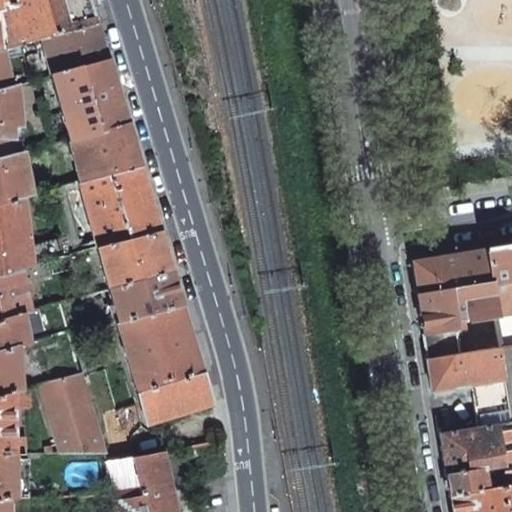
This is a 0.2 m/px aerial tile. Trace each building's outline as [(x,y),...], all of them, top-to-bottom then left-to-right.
[(7,0),(7,1),(0,1),(0,48),(18,44),(40,38),(95,23),(88,0),(7,0)] [(95,23),(40,38),(48,76),(106,60),(95,23)] [(0,49),(0,88),(3,88),(8,87),(0,49)] [(106,60),(48,76),(66,139),(125,123),(106,60)] [(0,113),(0,127),(10,126),(16,126),(13,86),(8,87),(3,88),(0,113)] [(0,127),(0,113),(3,88),(0,88),(0,157),(11,155),(7,141),(11,139),(10,126),(0,127)] [(125,123),(66,139),(78,182),(138,165),(125,123)] [(11,155),(0,157),(0,202),(21,197),(29,195),(20,152),(11,155)] [(138,165),(78,182),(97,247),(98,247),(158,231),(138,165)] [(55,188),(63,185),(59,172),(51,174),(55,188)] [(36,193),(48,190),(55,188),(51,174),(36,178),(34,183),(36,193)] [(21,197),(0,202),(0,272),(18,268),(29,265),(27,248),(21,197)] [(158,231),(98,247),(109,289),(170,273),(158,231)] [(60,238),(27,248),(29,265),(63,256),(64,256),(61,246),(60,238)] [(68,244),(61,246),(64,256),(70,254),(68,244)] [(511,244),(484,249),(489,284),(511,280),(511,244)] [(484,249),(409,261),(421,329),(422,335),(454,330),(453,319),(458,318),(459,324),(495,318),(494,316),(489,284),(484,249)] [(18,268),(0,272),(0,317),(19,313),(27,311),(18,268)] [(170,273),(109,289),(118,321),(180,305),(170,273)] [(511,280),(489,284),(494,316),(511,313),(511,280)] [(68,300),(58,303),(62,316),(72,314),(68,300)] [(118,321),(146,419),(210,405),(180,305),(118,321)] [(72,314),(62,316),(66,331),(67,334),(81,331),(77,312),(72,314)] [(19,313),(0,317),(0,348),(15,344),(27,341),(19,313)] [(454,330),(422,335),(426,359),(458,354),(454,330)] [(27,341),(15,344),(16,354),(68,339),(67,334),(66,331),(27,341)] [(15,344),(0,348),(0,394),(10,392),(20,389),(16,354),(15,344)] [(503,379),(470,384),(478,427),(496,425),(511,422),(511,345),(498,348),(503,379)] [(458,354),(426,359),(430,390),(470,384),(503,379),(498,348),(458,354)] [(79,373),(39,384),(60,453),(102,453),(79,373)] [(10,392),(0,394),(0,453),(11,453),(10,392)] [(511,422),(496,425),(503,468),(481,471),(483,489),(511,484),(511,422)] [(438,434),(444,474),(446,485),(447,495),(483,489),(481,471),(503,468),(496,425),(478,427),(438,434)] [(11,453),(0,453),(0,497),(6,498),(11,497),(11,453)] [(175,511),(161,453),(131,458),(138,484),(141,495),(145,511),(175,511)] [(131,458),(104,463),(109,490),(138,484),(131,458)] [(511,511),(511,484),(483,489),(447,495),(450,511),(511,511)] [(145,511),(141,495),(111,502),(112,511),(145,511)]
